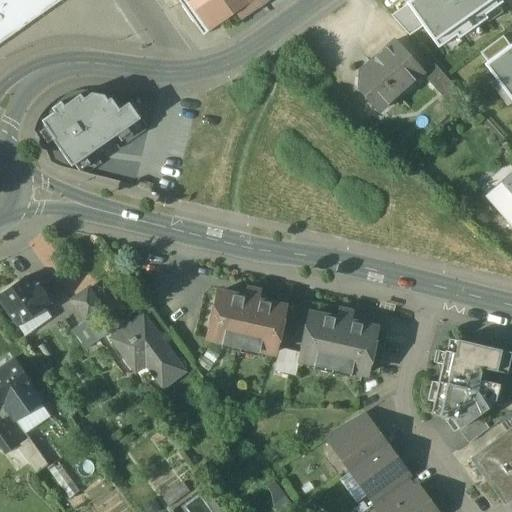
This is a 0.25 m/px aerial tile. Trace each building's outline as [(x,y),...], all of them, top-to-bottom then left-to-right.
[(0,0),(0,43),(61,0),(0,0)] [(256,0),(255,0),(178,0),(203,36),(256,0)] [(412,0),(407,4),(408,6),(423,27),(439,49),(457,36),(459,39),(487,18),(485,16),(503,3),(501,0),(412,0)] [(423,27),(408,6),(392,17),(410,37),(423,27)] [(504,37),(481,54),(487,62),(484,63),(511,100),(511,44),(510,46),(504,37)] [(422,71),(396,41),(363,71),(362,73),(362,74),(362,75),(363,77),(367,82),(359,89),(379,112),(422,75),(424,73),(422,71)] [(269,77),(278,71),(269,58),(260,64),(269,77)] [(456,89),(432,62),(422,71),(424,73),(422,75),(444,99),(456,89)] [(40,123),(71,167),(140,119),(128,102),(118,110),(110,98),(107,100),(103,95),(91,93),(84,99),(81,94),(64,106),(61,103),(52,109),(55,113),(40,123)] [(511,171),(484,196),(511,228),(511,171)] [(37,286),(31,290),(23,280),(0,295),(0,303),(16,327),(49,304),(37,286)] [(245,298),(219,292),(208,338),(274,354),(285,307),(258,301),(260,290),(248,287),(245,298)] [(100,310),(86,291),(68,304),(82,323),(94,314),(100,310)] [(352,311),(339,308),(336,320),(310,314),(301,353),(300,360),(367,375),(376,329),(349,323),(352,311)] [(107,332),(94,314),(82,323),(96,341),(107,332)] [(142,314),(109,339),(133,372),(149,361),(166,384),(184,372),(142,314)] [(96,341),(82,323),(70,331),(84,349),(96,341)] [(511,352),(457,339),(454,352),(444,350),(430,414),(453,420),(469,444),(489,429),(479,415),(494,404),(498,384),(479,379),(481,369),(506,374),(511,352)] [(301,353),(280,348),(275,371),(296,376),(300,360),(301,353)] [(11,359),(0,367),(0,404),(1,406),(2,406),(27,387),(30,385),(11,359)] [(27,387),(2,406),(14,422),(39,403),(27,387)] [(361,414),(325,435),(334,447),(367,423),(361,414)] [(386,445),(369,422),(367,423),(334,447),(333,448),(350,471),(386,445)] [(15,447),(0,425),(0,451),(3,456),(15,447)] [(511,429),(472,460),(505,504),(511,498),(511,429)] [(46,464),(27,438),(15,447),(34,473),(46,464)] [(386,445),(350,471),(368,494),(401,470),(403,468),(386,445)] [(401,470),(368,494),(375,503),(408,478),(401,470)] [(408,478),(375,503),(381,511),(382,511),(415,488),(408,478)] [(382,511),(433,511),(416,487),(415,488),(382,511)]
